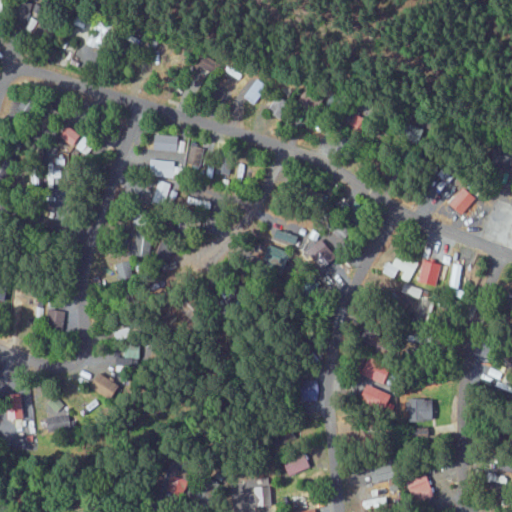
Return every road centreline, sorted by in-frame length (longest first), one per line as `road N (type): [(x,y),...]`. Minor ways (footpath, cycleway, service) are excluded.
road 1 (residential): [(0,83),(27,66),(284,147),(347,174),(400,210),(511,252)]
road 2 (residential): [(0,346),(55,365),(80,361),(87,255),(141,105)]
road 3 (residential): [(337,511),(328,387),(350,280),(400,210)]
road 4 (residential): [(469,511),(459,484),(459,384),(498,247)]
road 5 (residential): [(201,255),(258,201),(284,147)]
